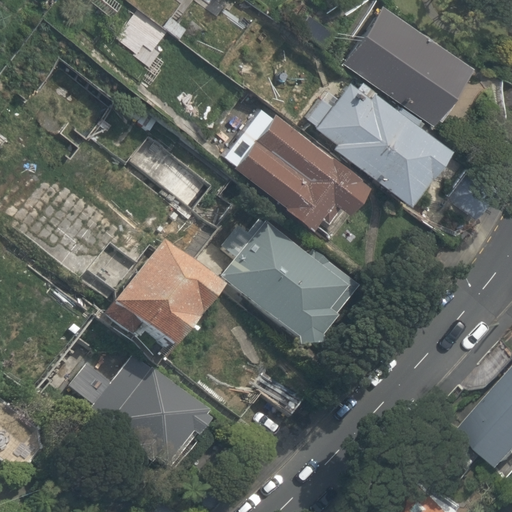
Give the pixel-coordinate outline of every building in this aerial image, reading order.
[(473,72),(380,0),(333,61),(427,125),(473,72)] [(444,147),(349,81),(308,129),(398,205),(444,147)] [(360,186),(266,107),(220,160),(314,240),(360,186)] [(351,293),(262,220),(217,275),(306,348),(351,293)] [(213,292),(156,245),(99,313),(156,360),(213,292)] [(205,414),(116,343),(70,402),(159,472),(205,414)] [(511,371),(468,424),(511,461),(511,371)] [(463,511),(426,474),(387,511),(463,511)]
